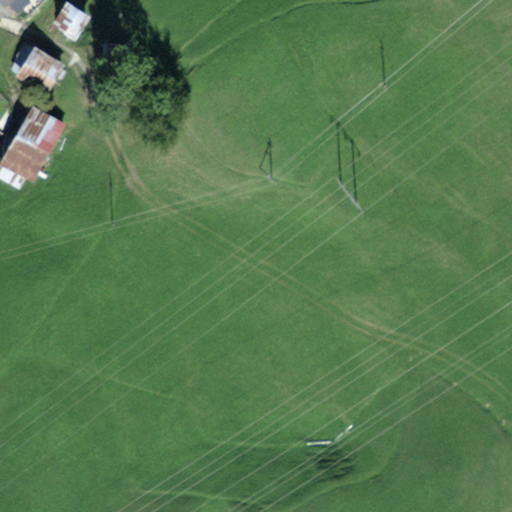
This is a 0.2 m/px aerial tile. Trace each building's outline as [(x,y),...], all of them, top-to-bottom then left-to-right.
[(2,0),(5,2),(5,0),(7,0),(24,20),(43,0),(2,0)] [(84,19),(68,7),(56,24),(72,35),(84,19)] [(60,67),(35,51),(25,44),(17,56),(27,63),(19,76),(44,92),(60,67)] [(129,71),(127,46),(105,48),(108,73),(129,71)] [(0,175),(18,186),(25,174),(32,178),(48,152),(47,152),(62,126),(36,109),(4,162),(0,168),(0,175)]
